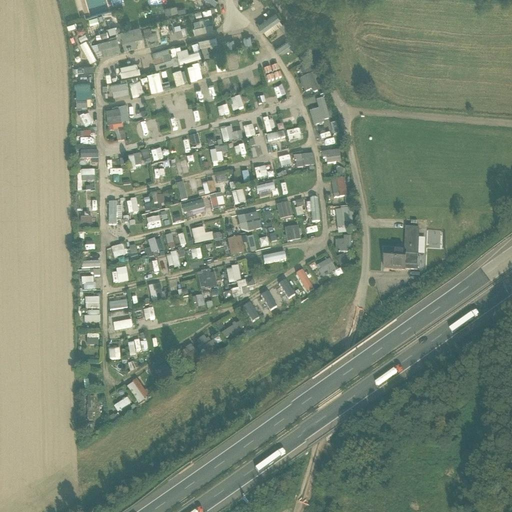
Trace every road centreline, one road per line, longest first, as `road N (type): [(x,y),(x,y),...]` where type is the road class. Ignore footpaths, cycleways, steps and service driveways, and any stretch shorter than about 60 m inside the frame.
road 1 (unclassified): [(275,0),(327,78),(352,158),(367,255),(350,349),(297,511)]
road 2 (motorway): [(511,258),(159,511)]
road 3 (motorway): [(200,511),(511,286)]
road 4 (track): [(62,511),(260,376),(321,346),(350,349)]
